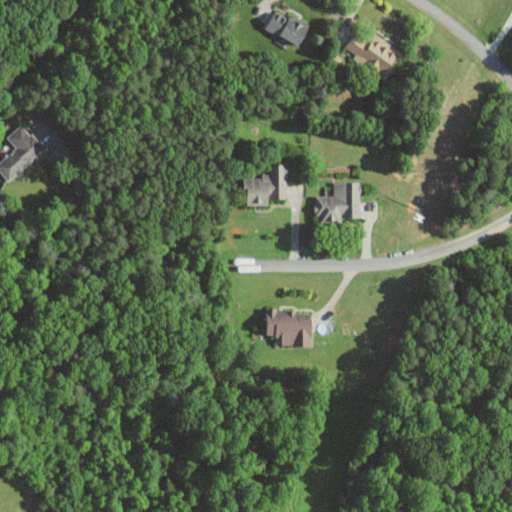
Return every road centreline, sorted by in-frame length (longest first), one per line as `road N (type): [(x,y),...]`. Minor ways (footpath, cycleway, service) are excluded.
road 1 (residential): [(511,218),(403,264),(227,266)]
road 2 (residential): [(511,84),(414,0)]
